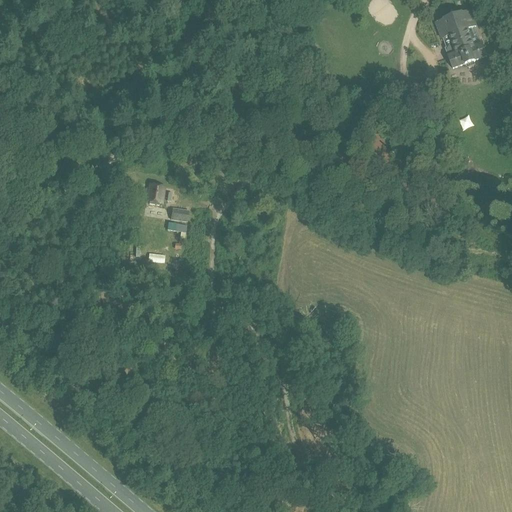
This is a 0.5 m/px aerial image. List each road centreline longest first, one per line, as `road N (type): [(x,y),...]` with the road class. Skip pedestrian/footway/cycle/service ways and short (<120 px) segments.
road 1 (unclassified): [(225,511),(0,316)]
road 2 (primary): [(142,511),(0,391)]
road 3 (primary): [(0,417),(111,511)]
